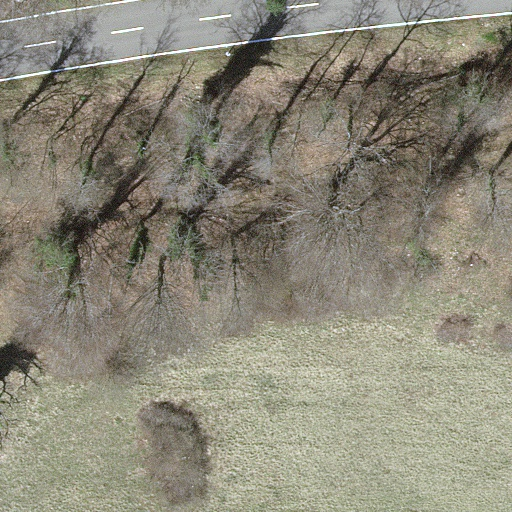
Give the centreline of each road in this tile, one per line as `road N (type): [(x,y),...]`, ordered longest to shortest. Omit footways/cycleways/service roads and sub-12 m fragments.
road 1 (track): [(0,218),(151,183),(511,132)]
road 2 (secondary): [(347,0),(0,50)]
